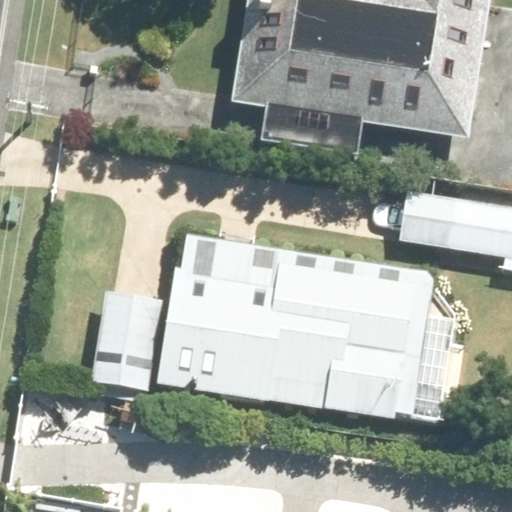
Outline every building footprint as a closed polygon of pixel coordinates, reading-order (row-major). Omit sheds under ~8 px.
[(263,102),(257,137),(352,151),(358,115),(464,132),(483,0),(240,0),(226,96),(263,102)] [(511,204),(403,187),(395,239),(511,256),(511,204)] [(198,371),(197,386),(219,389),(218,398),(262,405),(263,400),(280,404),(284,377),(322,382),(318,407),(433,424),(451,311),(428,284),(429,272),(424,267),(180,230),(175,264),(170,263),(156,354),(201,361),(199,365),(208,367),(206,371),(198,371)] [(93,295),(87,379),(148,384),(155,301),(93,295)] [(511,423),(502,423),(496,466),(511,467),(511,423)]
